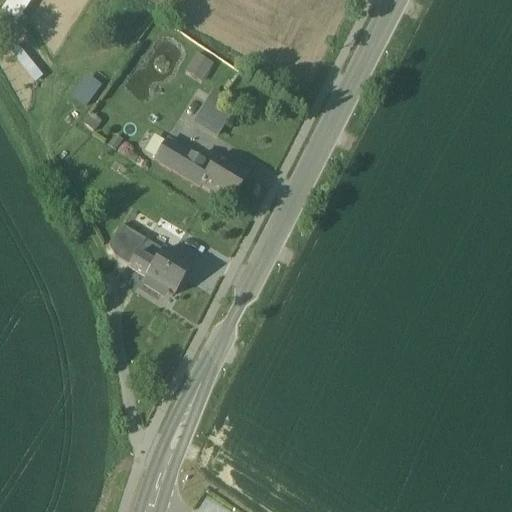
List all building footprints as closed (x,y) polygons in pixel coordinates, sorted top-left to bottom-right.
[(9,0),(2,13),(21,24),(35,0),(9,0)] [(185,73),(202,82),(212,64),(194,55),(185,73)] [(71,100),(85,111),(103,88),(88,77),(71,100)] [(209,117),(219,94),(212,91),(199,123),(213,129),(216,120),(209,117)] [(175,151),(164,145),(153,162),(164,169),(175,151)] [(186,158),(175,151),(164,169),(175,176),(186,158)] [(208,171),(186,158),(175,176),(199,190),(200,188),(198,187),(208,171)] [(246,178),(215,159),(208,171),(198,187),(200,188),(230,206),(246,178)] [(161,253),(120,228),(107,249),(114,261),(128,269),(134,258),(142,263),(140,265),(146,269),(150,271),(161,253)] [(190,271),(161,253),(150,271),(146,269),(140,265),(142,263),(134,258),(128,269),(145,280),(144,280),(147,282),(143,288),(156,295),(159,289),(173,298),(190,271)]
